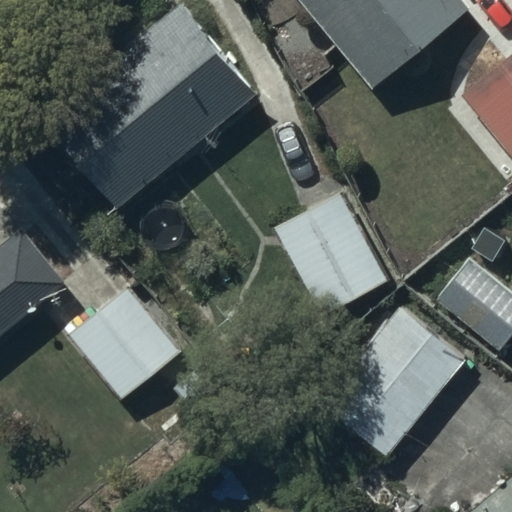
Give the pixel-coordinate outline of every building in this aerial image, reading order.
[(459,0),(294,0),(373,97),(473,16),(459,0)] [(259,94),(182,6),(40,128),(117,217),(259,94)] [(511,63),(464,102),(511,161),(511,63)] [(251,136),(220,152),(255,220),(285,205),(251,136)] [(340,196),(273,232),(320,321),(388,284),(340,196)] [(0,345),(71,290),(25,232),(0,251),(0,345)] [(511,296),(471,260),(433,303),(497,353),(511,335),(511,296)] [(129,290),(67,340),(120,405),(181,355),(129,290)] [(467,357),(398,307),(321,412),(389,463),(467,357)] [(511,511),(511,483),(476,511),(511,511)]
